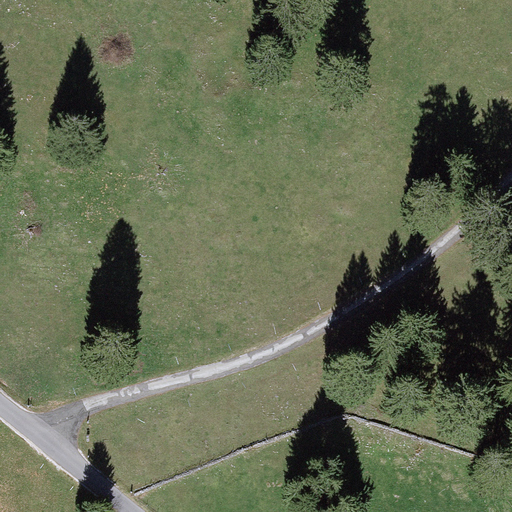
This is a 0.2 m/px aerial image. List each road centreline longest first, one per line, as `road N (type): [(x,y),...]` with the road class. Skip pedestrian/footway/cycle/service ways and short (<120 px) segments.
road 1 (track): [(511,176),(406,265),(303,333),(261,354),(27,427)]
road 2 (unclassified): [(131,511),(0,404)]
